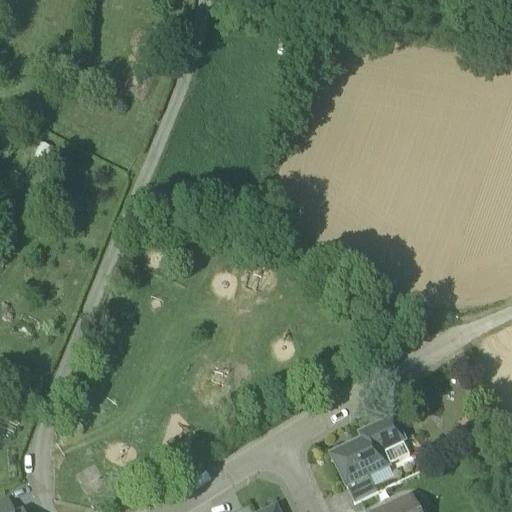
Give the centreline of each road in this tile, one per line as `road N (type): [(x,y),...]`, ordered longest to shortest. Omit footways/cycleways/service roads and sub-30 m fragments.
road 1 (residential): [(44,511),(35,448),(205,0)]
road 2 (residential): [(280,446),(476,326)]
road 3 (residential): [(170,511),(280,446)]
